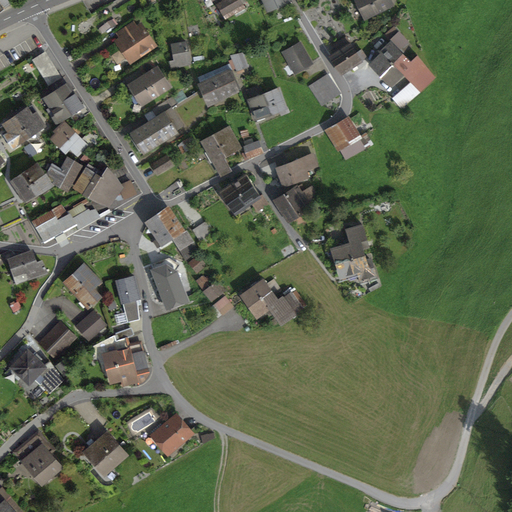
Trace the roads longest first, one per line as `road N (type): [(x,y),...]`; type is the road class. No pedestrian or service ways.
road 1 (unclassified): [(166,385),(219,428),(391,499),(420,502),(452,476),(490,354),(511,316)]
road 2 (residential): [(294,0),(345,87),(342,116),(157,209)]
road 3 (residential): [(29,7),(157,209)]
road 4 (residential): [(166,385),(75,395),(0,453)]
road 5 (residential): [(129,225),(149,339),(166,385)]
road 6 (residential): [(69,253),(0,357)]
